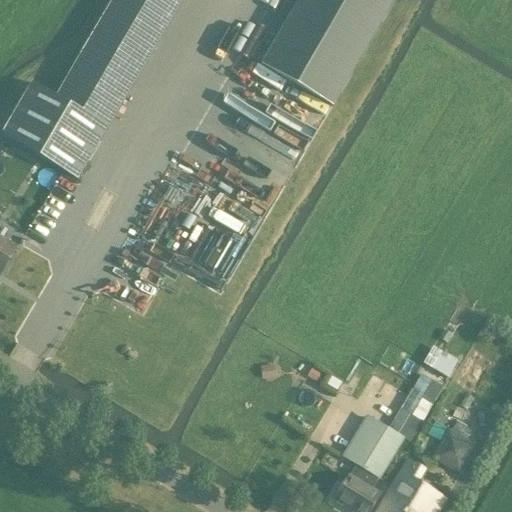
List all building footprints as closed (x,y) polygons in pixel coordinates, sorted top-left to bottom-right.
[(114,0),(57,99),(108,129),(184,0),(114,0)] [(394,0),(299,0),(262,66),(333,107),(394,0)] [(33,85),(2,137),(44,161),(78,181),(108,129),(57,99),(33,85)] [(44,161),(38,172),(72,191),(78,181),(44,161)] [(205,231),(223,241),(227,233),(228,234),(244,206),(253,211),(265,188),(237,173),(205,231)] [(0,273),(16,247),(0,237),(0,273)] [(444,331),(439,339),(446,343),(451,335),(444,331)] [(450,378),(460,360),(434,346),(424,363),(450,378)] [(261,381),(274,381),(273,368),(261,369),(261,381)] [(307,378),(315,383),(319,376),(311,371),(307,378)] [(420,378),(389,430),(372,420),(351,455),(360,460),(351,477),(350,477),(336,501),(354,511),(370,511),(381,496),(372,491),(385,469),(386,470),(404,440),(411,444),(442,391),(420,378)] [(430,421),(442,429),(446,422),(434,415),(430,421)] [(451,432),(435,460),(447,466),(463,439),(469,442),(474,434),(457,423),(452,432),(451,432)] [(438,511),(446,498),(418,483),(425,469),(408,461),(376,511),(438,511)]
